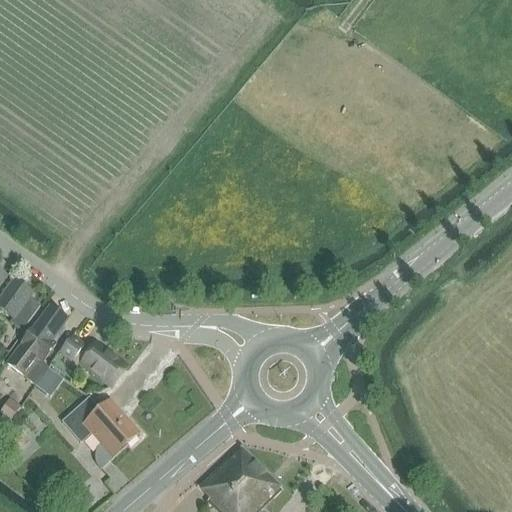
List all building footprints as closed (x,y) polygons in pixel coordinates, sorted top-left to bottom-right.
[(21,334),(40,307),(31,301),(34,296),(14,282),(0,300),(0,312),(12,322),(10,325),(21,334)] [(51,309),(35,330),(33,329),(6,366),(36,388),(50,370),(42,365),(45,361),(45,362),(56,347),(53,345),(69,323),(51,309)] [(73,339),(60,356),(79,369),(79,368),(111,392),(128,370),(97,347),(90,356),(83,351),(85,348),(73,339)] [(0,415),(10,420),(18,405),(6,399),(0,412),(0,415)] [(62,425),(65,429),(80,447),(91,437),(102,448),(99,452),(97,455),(97,460),(97,464),(99,469),(102,473),(140,438),(110,402),(100,412),(90,400),(62,425)] [(0,437),(0,439),(12,455),(28,443),(16,426),(0,437)] [(262,511),(284,491),(242,448),(200,491),(211,502),(208,504),(216,511),(262,511)]
